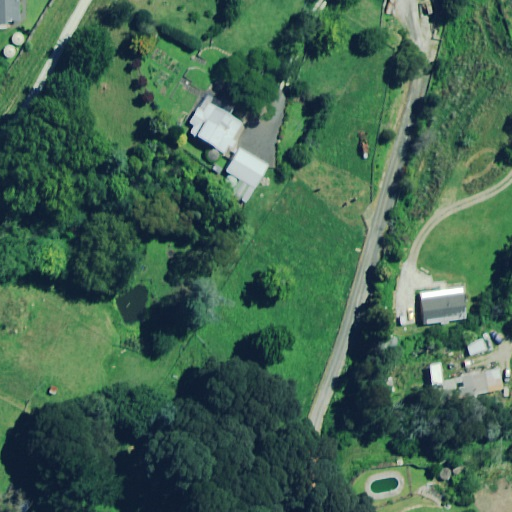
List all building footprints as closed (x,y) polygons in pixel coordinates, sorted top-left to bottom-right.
[(16,21),(15,0),(0,0),(0,25),(3,26),(3,21),(16,21)] [(215,102),(205,96),(197,109),(195,108),(187,123),(191,126),(187,134),(221,153),(238,124),(212,109),(215,102)] [(265,166),(236,150),(223,172),(237,180),(229,195),(244,203),(265,166)] [(463,319),(460,294),(417,299),(421,324),(463,319)] [(482,350),(479,339),(463,344),(467,355),(482,350)] [(494,391),(490,371),(428,385),(433,404),(494,391)]
